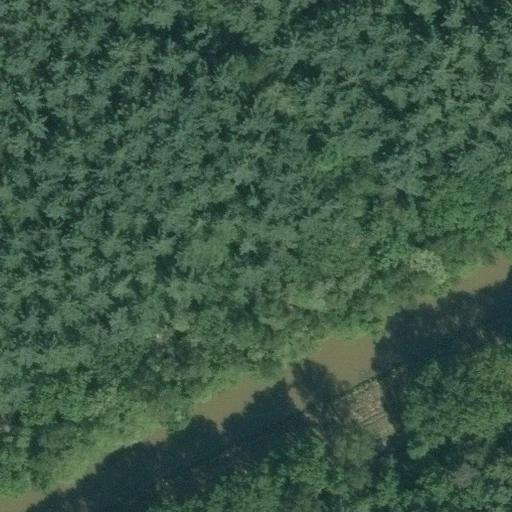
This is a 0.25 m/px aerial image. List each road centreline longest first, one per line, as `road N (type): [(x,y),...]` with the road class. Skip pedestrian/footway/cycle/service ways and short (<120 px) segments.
road 1 (track): [(234,0),(436,245)]
road 2 (unclassified): [(511,380),(243,511)]
